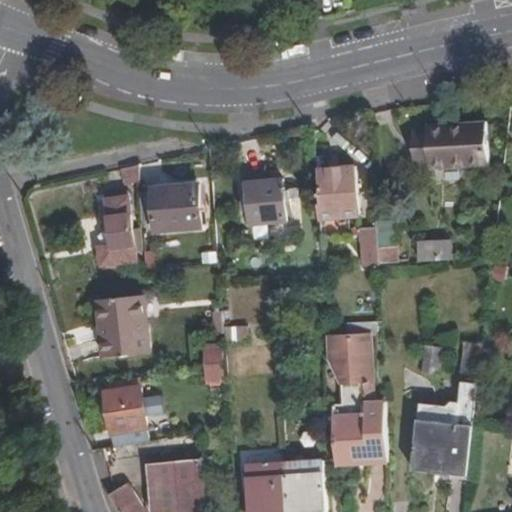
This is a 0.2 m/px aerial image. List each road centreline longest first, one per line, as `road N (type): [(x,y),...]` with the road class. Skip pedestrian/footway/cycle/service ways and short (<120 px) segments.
road 1 (residential): [(15,30),(130,76),(217,89),(282,84),(511,31)]
road 2 (residential): [(0,191),(96,511)]
